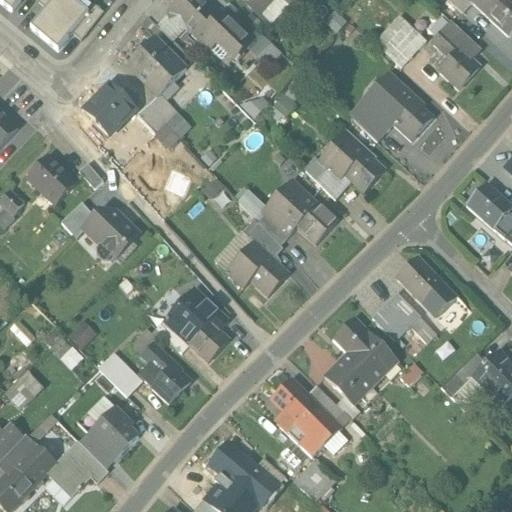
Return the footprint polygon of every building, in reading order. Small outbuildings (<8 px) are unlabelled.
[(0,0),(0,4),(12,15),(24,0),(0,0)] [(88,15),(68,0),(55,0),(46,12),(30,30),(58,53),(72,36),(89,16),(88,15)] [(55,0),(39,0),(36,4),(46,12),(55,0)] [(218,18),(198,0),(182,0),(169,15),(171,16),(170,17),(170,23),(179,32),(184,31),(186,30),(209,52),(220,41),(237,56),(250,43),(228,22),(225,25),(218,18)] [(240,0),(247,5),(246,7),(259,18),(275,0),(278,0),(289,10),(297,0),(240,0)] [(499,12),(489,24),(507,41),(511,35),(511,2),(510,0),(499,12)] [(493,0),(490,4),(499,12),(510,0),(509,0),(493,0)] [(229,7),(218,18),(225,25),(228,22),(250,43),(258,34),(229,7)] [(89,16),(72,36),(81,44),(103,16),(94,8),(88,15),(89,16)] [(407,29),(383,56),(401,73),(425,46),(407,29)] [(171,60),(154,44),(156,43),(155,41),(129,69),(158,98),(160,100),(160,99),(186,73),(172,59),(171,60)] [(453,44),(441,57),(450,65),(460,54),(457,52),(460,49),(453,44)] [(450,65),(439,77),(458,95),(479,72),(460,54),(450,65)] [(424,110),(390,79),(373,98),(373,106),(386,117),(395,107),(404,116),(393,128),(393,129),(411,145),(433,121),(422,112),(424,110)] [(136,113),(111,87),(85,112),(111,138),(136,113)] [(160,99),(160,100),(158,98),(148,108),(166,128),(177,117),(160,99)] [(166,128),(148,108),(137,118),(155,138),(166,128)] [(390,132),(363,108),(351,121),(377,146),(390,132)] [(0,113),(0,150),(19,131),(0,113)] [(385,173),(348,138),(328,159),(332,163),(324,171),(328,174),(326,176),(345,195),(352,187),(363,197),(385,173)] [(77,186),(47,159),(26,182),(55,209),(77,186)] [(88,167),(78,176),(94,194),(104,185),(88,167)] [(345,195),(326,176),(317,187),(335,205),(345,195)] [(295,189),(259,228),(264,232),(279,216),(298,233),(316,249),(337,226),(295,189)] [(511,210),(511,212),(485,189),(466,210),(503,243),(511,232),(511,210)] [(10,194),(0,205),(0,207),(13,219),(24,207),(10,194)] [(82,206),(61,225),(76,242),(85,234),(84,233),(95,221),(82,206)] [(138,237),(115,216),(101,216),(95,221),(84,233),(85,234),(100,247),(97,251),(98,259),(103,264),(111,265),(138,237)] [(298,233),(279,216),(264,232),(281,251),(298,233)] [(264,232),(259,228),(246,241),(252,247),(254,245),(272,261),(281,251),(264,232)] [(272,261),(254,245),(252,247),(226,276),(244,292),(251,285),(269,301),(290,277),(272,261)] [(447,289),(419,260),(398,281),(423,306),(435,294),(438,298),(447,289)] [(467,309),(447,289),(438,298),(431,304),(439,312),(445,305),(458,318),(467,309)] [(396,295),(370,320),(394,345),(410,329),(426,346),(436,336),(396,295)] [(192,306),(180,319),(200,339),(210,328),(205,324),(208,321),(192,306)] [(356,322),(333,344),(347,358),(324,382),(352,410),(398,364),(356,322)] [(191,349),(189,351),(208,368),(228,345),(210,328),(200,339),(191,349)] [(191,349),(173,333),(166,341),(182,358),(189,351),(191,349)] [(169,361),(153,347),(142,361),(164,380),(173,369),(167,364),(169,361)] [(61,360),(72,370),(83,359),(72,348),(61,360)] [(511,398),(511,368),(499,355),(473,380),(501,409),(511,398)] [(164,380),(152,393),(171,409),(191,386),(173,369),(164,380)] [(22,411),(43,388),(26,372),(5,395),(22,411)] [(110,383),(99,372),(91,380),(120,408),(128,400),(110,383)] [(118,374),(110,383),(128,400),(136,392),(118,374)] [(456,375),(440,391),(452,402),(467,386),(456,375)] [(308,399),(292,384),(271,405),(285,419),(276,428),(311,462),(341,432),(308,399)] [(350,423),(316,391),(308,399),(341,432),(350,423)] [(115,412),(90,437),(116,463),(138,442),(125,428),(128,425),(115,412)] [(3,439),(0,436),(0,467),(25,444),(11,430),(3,439)] [(25,444),(0,467),(0,471),(7,478),(32,451),(25,444)] [(109,476),(78,444),(67,455),(93,481),(91,483),(97,489),(109,476)] [(67,455),(57,465),(36,446),(32,451),(7,478),(0,485),(0,507),(5,511),(15,511),(48,476),(73,500),(91,483),(93,481),(67,455)] [(255,469),(228,447),(208,471),(238,495),(248,483),(268,499),(283,481),(260,463),(255,469)] [(307,502),(314,509),(339,482),(317,461),(292,488),(307,502)] [(317,511),(314,509),(307,502),(296,511),(317,511)]
